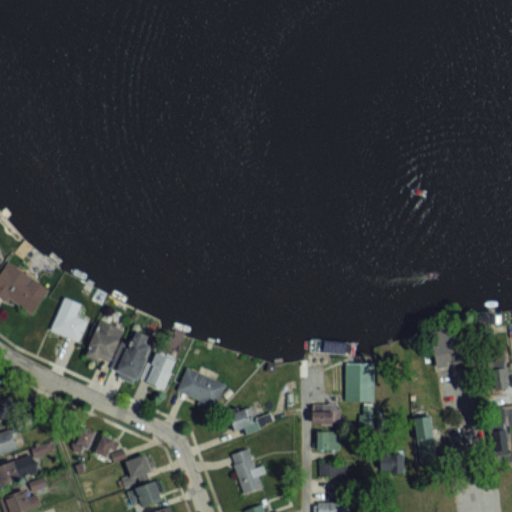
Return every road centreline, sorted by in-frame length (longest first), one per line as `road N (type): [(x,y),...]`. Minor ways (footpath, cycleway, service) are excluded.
road 1 (residential): [(0,351),(178,437),(202,511)]
road 2 (residential): [(303,511),(302,382)]
